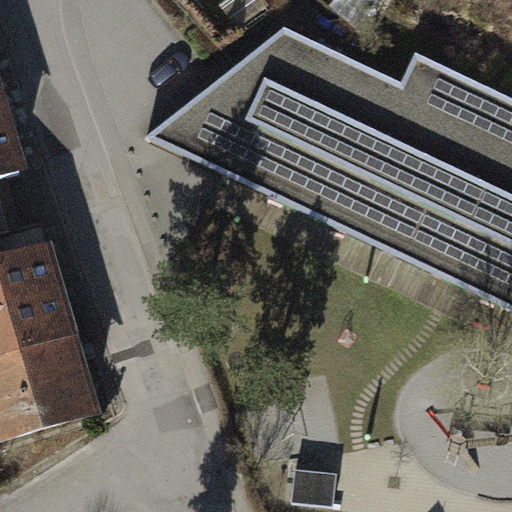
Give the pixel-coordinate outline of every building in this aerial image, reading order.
[(159,143),(511,318),(511,102),(429,63),(404,86),(298,29),(159,143)] [(0,185),(24,177),(0,93),(0,185)] [(0,238),(14,234),(0,188),(0,238)] [(47,256),(0,269),(0,362),(72,341),(47,256)] [(0,444),(95,418),(72,341),(0,362),(0,444)]
